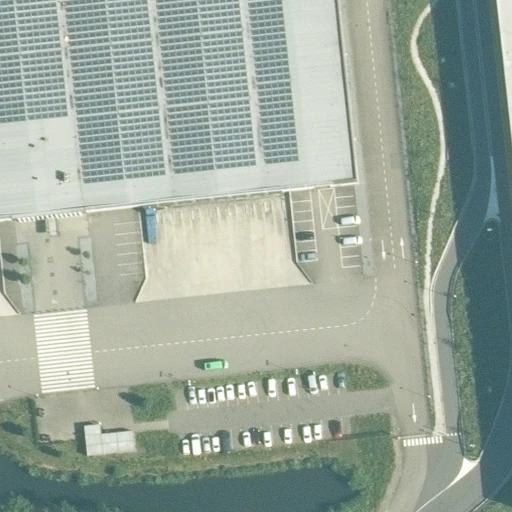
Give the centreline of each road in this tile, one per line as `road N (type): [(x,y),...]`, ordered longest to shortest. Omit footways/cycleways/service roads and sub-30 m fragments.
road 1 (unknown): [(466,0),(485,159),(491,386),(463,458),(430,481),(415,480)]
road 2 (unknown): [(408,328),(368,0)]
